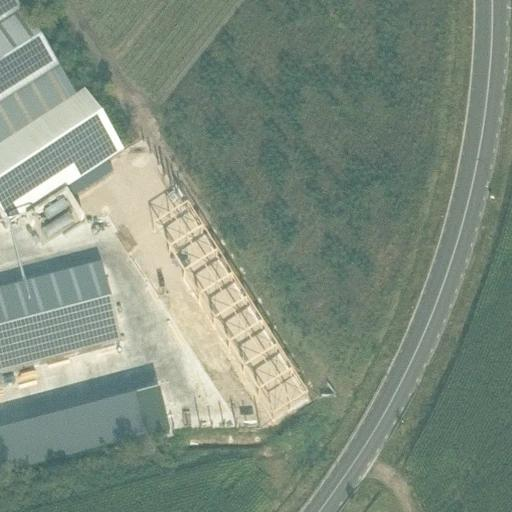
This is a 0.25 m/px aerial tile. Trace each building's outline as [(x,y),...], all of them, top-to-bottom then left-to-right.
[(0,0),(0,110),(59,74),(12,0),(0,0)] [(0,147),(0,211),(10,227),(123,153),(84,93),(0,147)] [(182,201),(133,233),(247,414),(297,383),(182,201)] [(0,377),(121,346),(100,266),(0,292),(0,377)] [(0,433),(0,477),(169,435),(158,394),(0,433)]
